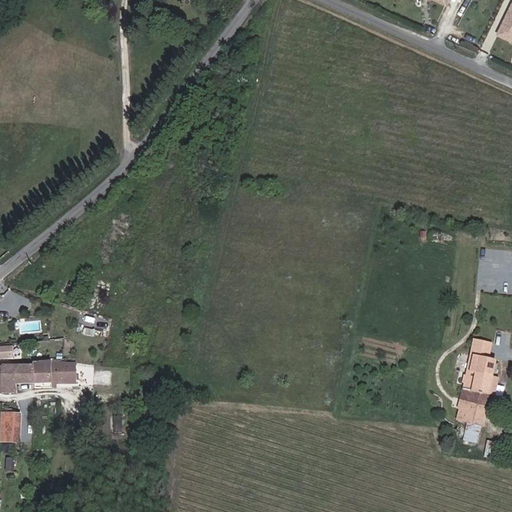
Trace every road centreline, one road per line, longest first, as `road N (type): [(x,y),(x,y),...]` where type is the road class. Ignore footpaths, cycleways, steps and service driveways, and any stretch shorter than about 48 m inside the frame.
road 1 (unclassified): [(258,0),(127,168),(0,274)]
road 2 (unclassified): [(511,82),(330,0)]
